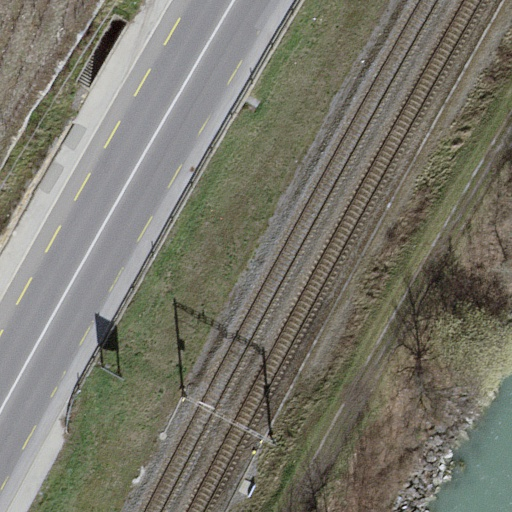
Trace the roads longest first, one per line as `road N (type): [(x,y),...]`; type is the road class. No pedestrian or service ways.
road 1 (primary): [(237,0),(0,419)]
road 2 (track): [(511,126),(294,511)]
